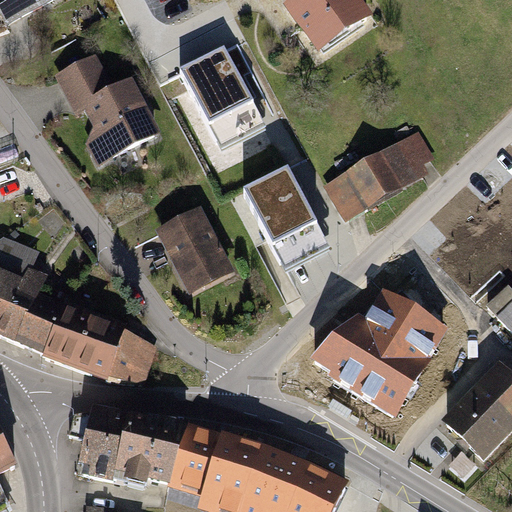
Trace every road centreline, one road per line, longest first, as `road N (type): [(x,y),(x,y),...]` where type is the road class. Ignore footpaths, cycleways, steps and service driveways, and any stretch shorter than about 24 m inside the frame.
road 1 (residential): [(247,411),(250,383),(511,131)]
road 2 (unknown): [(417,222),(481,305),(493,356),(385,471)]
road 3 (tertiary): [(14,399),(52,393),(247,411)]
road 4 (tertiary): [(247,411),(344,447),(451,511)]
